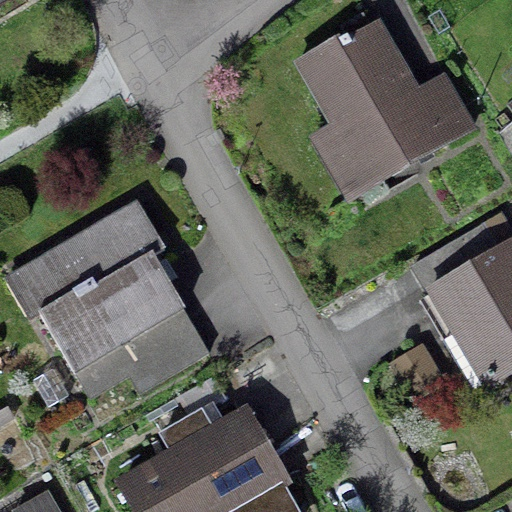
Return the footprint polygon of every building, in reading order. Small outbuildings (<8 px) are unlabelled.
[(347,48),(344,42),(295,70),(364,192),(470,133),(441,82),(406,102),(396,85),(405,80),(377,31),(347,48)] [(150,261),(162,254),(134,207),(29,268),(52,308),(37,317),(87,403),(126,380),(136,398),(206,358),(150,261)] [(511,376),(511,247),(511,248),(495,258),(478,231),(411,271),(428,300),(438,294),(479,363),(458,376),(472,400),(493,387),(511,376)] [(152,472),(153,474),(121,492),(132,511),(293,511),(242,422),(217,437),(210,425),(204,413),(163,437),(175,459),(152,472)] [(50,511),(43,499),(21,511),(50,511)]
